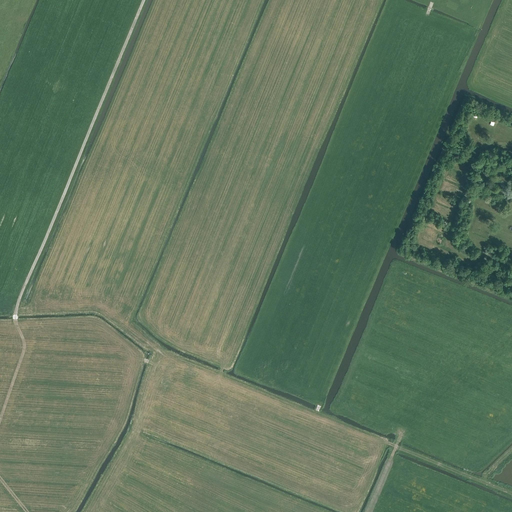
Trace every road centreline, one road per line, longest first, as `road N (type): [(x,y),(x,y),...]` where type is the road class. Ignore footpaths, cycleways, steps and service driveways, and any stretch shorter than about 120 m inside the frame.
road 1 (track): [(145,0),(15,314)]
road 2 (track): [(155,354),(132,428),(85,511)]
road 3 (track): [(390,444),(511,494)]
